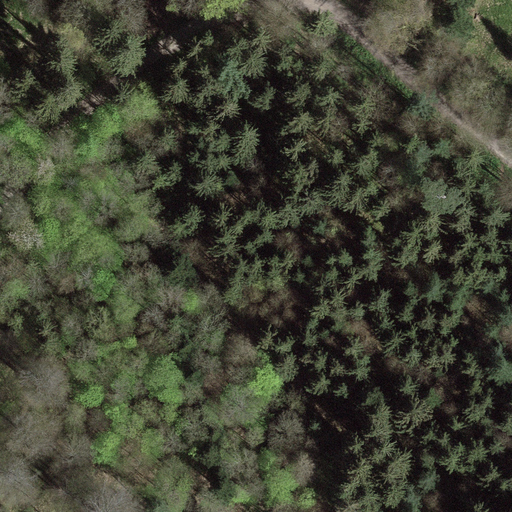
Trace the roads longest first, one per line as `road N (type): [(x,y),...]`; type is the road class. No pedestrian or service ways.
road 1 (track): [(0,203),(85,102),(188,29),(256,0)]
road 2 (track): [(316,0),(511,156)]
